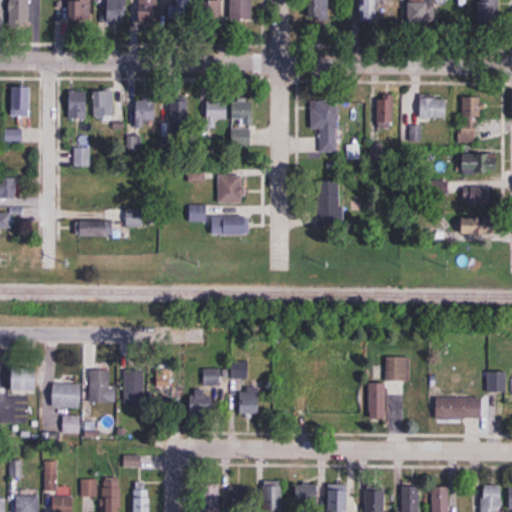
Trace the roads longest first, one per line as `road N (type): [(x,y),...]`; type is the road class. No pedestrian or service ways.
road 1 (residential): [(511,65),(0,59)]
road 2 (residential): [(511,451),(195,448),(178,453),(173,467),(173,511)]
road 3 (residential): [(280,0),(280,268)]
road 4 (residential): [(49,60),(49,268)]
road 5 (residential): [(204,334),(0,333)]
